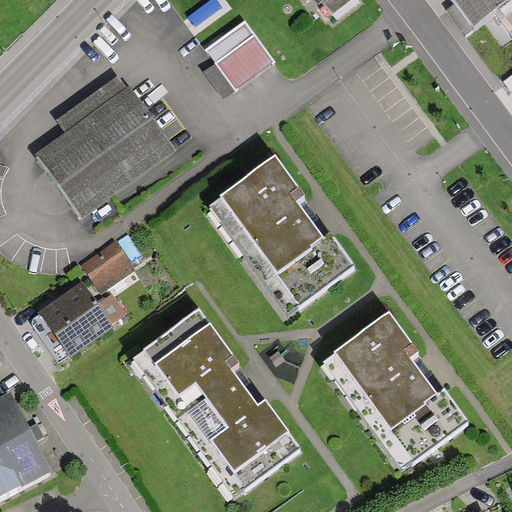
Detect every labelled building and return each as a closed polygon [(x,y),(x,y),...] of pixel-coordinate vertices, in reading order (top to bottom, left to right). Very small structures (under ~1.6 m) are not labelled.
[(355,0),(321,0),(335,17),(355,0)] [(511,38),(511,0),(449,0),(455,7),(475,34),(497,18),(511,38)] [(511,38),(497,18),(475,34),(511,86),(511,38)] [(273,67),(244,29),(207,56),(236,94),(273,67)] [(64,137),(35,159),(83,225),(176,159),(121,82),(57,127),(64,137)] [(303,208),(274,168),(213,211),(290,317),(356,270),(333,238),(320,247),(296,213),(303,208)] [(117,243),(83,265),(100,292),(134,270),(117,243)] [(98,303),(85,283),(41,312),(42,314),(38,316),(35,318),(33,320),(33,322),(34,325),(59,362),(69,354),(70,356),(113,328),(110,325),(127,314),(113,293),(98,303)] [(240,368),(200,312),(135,359),(236,498),(300,452),(267,405),(258,412),(231,375),(240,368)] [(415,366),(386,326),(325,369),(402,475),(468,428),(445,396),(432,405),(408,371),(415,366)] [(0,500),(53,474),(12,393),(0,399),(0,500)]
